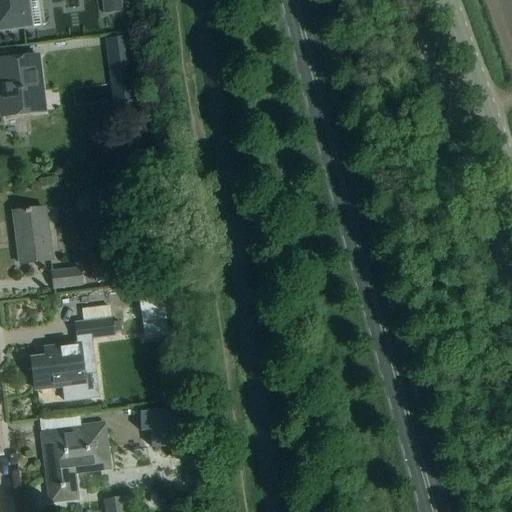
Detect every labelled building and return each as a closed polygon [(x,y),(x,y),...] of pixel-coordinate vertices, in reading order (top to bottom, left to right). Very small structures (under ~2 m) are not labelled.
[(0,0),(0,24),(8,24),(9,29),(44,25),(44,24),(24,26),(20,0),(0,0)] [(121,0),(102,0),(104,13),(108,13),(121,11),(123,11),(121,0)] [(131,36),(105,39),(108,64),(135,61),(132,39),(131,36)] [(37,56),(17,58),(0,60),(0,85),(1,90),(0,90),(0,115),(0,117),(44,112),(37,56)] [(137,76),(110,79),(112,105),(140,102),(137,76)] [(50,260),(44,209),(24,211),(24,213),(12,215),(19,264),(50,260)] [(103,268),(99,268),(92,269),(95,286),(105,284),(103,268)] [(54,288),(81,284),(79,269),(52,273),(54,288)] [(161,288),(137,291),(141,322),(165,319),(161,288)] [(107,307),(80,310),(82,322),(109,319),(107,307)] [(82,322),(75,323),(77,339),(91,337),(113,334),(111,319),(109,319),(82,322)] [(44,358),(31,360),(35,390),(54,387),(62,386),(64,402),(99,398),(91,337),(77,339),(78,345),(63,347),(43,349),(44,358)] [(150,449),(184,447),(183,430),(183,418),(170,411),(139,413),(140,433),(149,432),(150,449)] [(103,424),(60,429),(40,432),(49,503),(79,499),(75,474),(109,469),(103,424)] [(104,511),(125,511),(124,497),(103,500),(104,511)]
